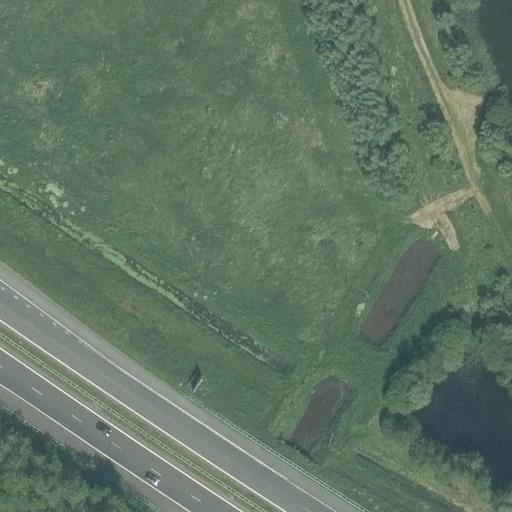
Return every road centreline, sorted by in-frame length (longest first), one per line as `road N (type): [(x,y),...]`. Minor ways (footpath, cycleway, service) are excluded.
road 1 (motorway): [(305,511),(0,305)]
road 2 (motorway): [(0,367),(208,511)]
